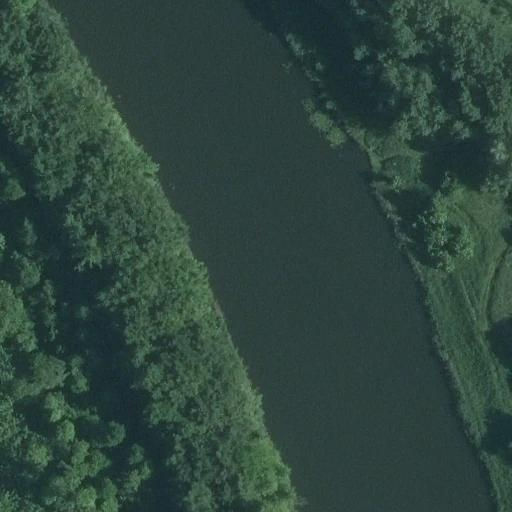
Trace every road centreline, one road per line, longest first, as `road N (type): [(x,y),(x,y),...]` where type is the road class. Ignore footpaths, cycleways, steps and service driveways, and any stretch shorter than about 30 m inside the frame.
road 1 (unknown): [(0,22),(166,319),(238,511)]
road 2 (unknown): [(0,95),(87,242),(168,424),(197,511)]
